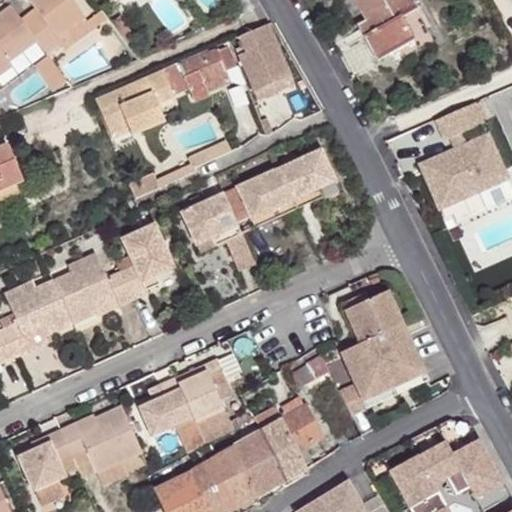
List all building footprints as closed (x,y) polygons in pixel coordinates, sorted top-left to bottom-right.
[(56,38),(84,18),(70,0),(29,0),(29,1),(35,9),(20,20),(36,41),(46,55),(61,45),(56,38)] [(243,14),(253,9),(248,0),(238,0),(237,1),(243,14)] [(353,0),(365,20),(371,31),(363,36),(378,61),(414,41),(401,18),(417,9),(411,0),(353,0)] [(8,62),(36,41),(20,20),(10,6),(0,14),(0,75),(11,67),(8,62)] [(93,30),(107,19),(101,11),(87,21),(93,30)] [(134,39),(119,17),(110,23),(126,45),(131,41),(134,39)] [(65,50),(93,30),(87,21),(84,18),(56,38),(61,45),(65,50)] [(357,25),(363,36),(371,31),(365,20),(357,25)] [(269,24),(240,37),(243,46),(235,50),(253,91),(290,75),(269,24)] [(135,46),(131,41),(126,45),(130,50),(135,46)] [(95,99),(112,138),(131,130),(129,125),(160,112),(157,105),(174,98),(172,94),(187,88),(193,100),(208,93),(207,92),(203,82),(226,72),(225,70),(234,66),(226,48),(217,51),(215,46),(179,62),(180,64),(179,65),(178,63),(95,99)] [(55,91),(66,82),(47,56),(36,65),(55,91)] [(226,72),(203,82),(207,92),(231,83),(226,72)] [(290,75),(253,91),(257,100),(294,84),(290,75)] [(474,104),(435,121),(444,141),(448,140),(461,134),(483,125),(474,104)] [(160,112),(129,125),(131,130),(134,134),(165,122),(160,112)] [(0,127),(14,122),(11,115),(0,119),(0,127)] [(261,121),(266,136),(272,134),(266,118),(261,121)] [(448,140),(453,150),(466,145),(461,134),(448,140)] [(453,150),(419,166),(439,210),(507,180),(488,135),(466,145),(453,150)] [(210,162),(230,152),(225,142),(205,151),(210,162)] [(0,200),(25,190),(6,144),(0,146),(0,200)] [(278,169),(296,209),(311,203),(307,195),(318,190),(335,182),(320,150),(278,169)] [(155,181),(158,188),(194,172),(193,169),(210,162),(205,151),(187,159),(190,165),(155,181)] [(223,194),(236,223),(249,217),(250,220),(278,207),(282,216),(296,209),(278,169),(223,194)] [(130,185),(136,199),(158,188),(155,181),(152,175),(130,185)] [(318,190),(307,195),(311,203),(322,198),(318,190)] [(236,223),(223,194),(202,203),(199,196),(189,201),(192,208),(181,213),(199,253),(241,234),(236,223)] [(254,228),(282,216),(278,207),(250,220),(254,228)] [(154,226),(138,234),(143,245),(160,238),(154,226)] [(120,273),(132,300),(147,293),(140,277),(154,271),(156,277),(174,269),(160,238),(143,245),(138,234),(122,241),(129,256),(115,262),(120,273)] [(53,282),(72,324),(96,313),(93,305),(114,295),(119,306),(132,300),(120,273),(107,279),(96,254),(68,266),(71,274),(53,282)] [(154,271),(140,277),(147,293),(161,287),(156,277),(154,271)] [(3,329),(15,357),(29,351),(22,337),(44,327),(48,334),(72,324),(53,282),(35,290),(31,282),(4,295),(13,315),(16,323),(3,329)] [(341,306),(359,345),(394,329),(403,325),(388,292),(368,301),(359,306),(356,299),(341,306)] [(96,313),(97,315),(119,306),(114,295),(93,305),(96,313)] [(356,299),(359,306),(368,301),(366,295),(356,299)] [(0,320),(0,322),(3,329),(16,323),(13,315),(0,320)] [(394,329),(398,339),(408,335),(403,325),(394,329)] [(22,337),(29,351),(51,341),(48,334),(44,327),(22,337)] [(0,361),(1,363),(15,357),(3,329),(0,330),(0,361)] [(339,391),(352,417),(365,410),(362,404),(426,375),(408,335),(398,339),(394,329),(359,345),(340,354),(354,385),(339,391)] [(308,365),(290,375),(298,390),(329,372),(320,356),(307,364),(308,365)] [(189,373),(175,379),(205,446),(250,422),(246,414),(230,422),(214,387),(227,381),(217,360),(203,367),(208,378),(194,384),(189,373)] [(203,367),(189,373),(194,384),(208,378),(203,367)] [(429,381),(426,375),(362,404),(365,410),(429,381)] [(138,409),(151,437),(174,427),(186,455),(205,446),(175,379),(161,386),(166,397),(154,402),(138,409)] [(149,391),(154,402),(166,397),(161,386),(149,391)] [(282,409),(286,418),(305,409),(300,399),(282,409)] [(60,430),(73,458),(87,451),(96,473),(97,474),(120,463),(142,453),(121,406),(95,418),(98,426),(79,434),(74,424),(60,430)] [(254,417),(261,431),(282,420),(274,406),(254,417)] [(282,420),(305,464),(311,461),(304,449),(321,439),(305,409),(286,418),(282,420)] [(74,424),(79,434),(98,426),(95,418),(93,416),(74,424)] [(261,431),(286,481),(307,470),(305,464),(282,420),(261,431)] [(17,457),(33,492),(58,481),(64,478),(63,475),(59,466),(73,459),(73,458),(60,430),(45,437),(48,443),(33,450),(17,457)] [(261,431),(234,447),(256,497),(286,481),(261,431)] [(30,444),(33,450),(48,443),(45,437),(30,444)] [(482,511),(475,500),(503,484),(479,440),(451,456),(444,443),(387,474),(408,511),(482,511)] [(205,463),(227,511),(229,511),(256,497),(234,447),(217,456),(211,445),(199,451),(205,463)] [(73,458),(73,459),(77,468),(82,479),(96,473),(87,451),(73,458)] [(59,466),(63,475),(77,468),(73,459),(59,466)] [(120,463),(97,474),(102,485),(125,475),(120,463)] [(191,472),(208,511),(227,511),(205,463),(191,472)] [(208,511),(191,472),(154,490),(162,511),(208,511)] [(33,492),(42,507),(65,497),(58,481),(33,492)] [(364,511),(348,484),(300,511),(364,511)] [(0,511),(9,511),(0,490),(0,511)]
